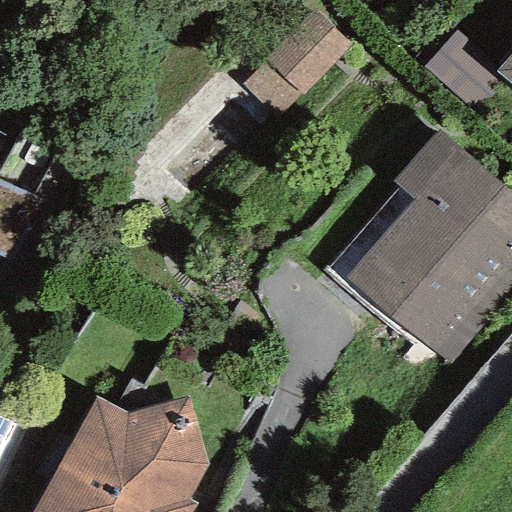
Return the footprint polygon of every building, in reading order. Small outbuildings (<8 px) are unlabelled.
[(276,115),(348,40),(312,5),(240,80),(276,115)] [(511,51),(494,72),(511,85),(511,51)] [(511,191),(437,129),(392,182),(397,186),(329,267),(448,368),(511,292),(511,191)] [(37,203),(0,182),(0,258),(5,261),(37,203)] [(125,413),(94,398),(29,511),(191,511),(196,504),(188,500),(208,467),(186,399),(125,413)]
